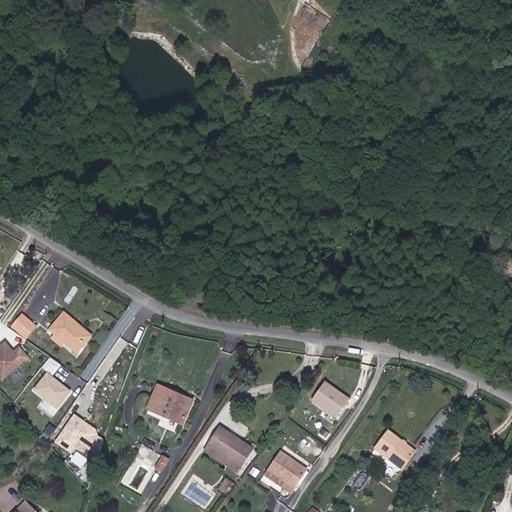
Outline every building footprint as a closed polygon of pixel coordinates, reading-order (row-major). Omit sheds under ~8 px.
[(74,327),(78,323),(66,312),(51,330),(57,336),(70,346),(75,351),(87,337),(74,327)] [(20,314),(12,324),(27,337),(36,327),(20,314)] [(53,341),(66,351),(70,346),(57,336),(53,341)] [(5,341),(0,345),(0,378),(2,381),(29,358),(19,346),(13,351),(5,341)] [(72,392),(47,372),(33,390),(58,410),(72,392)] [(324,382),(310,401),(336,420),(350,401),(324,382)] [(162,392),(181,399),(183,394),(165,387),(162,392)] [(162,392),(154,413),(186,426),(197,399),(183,394),(181,399),(162,392)] [(97,430),(73,414),(55,441),(74,454),(80,444),(97,455),(106,441),(95,433),(97,430)] [(242,445),(229,435),(231,432),(225,428),(212,444),(243,468),(256,450),(244,442),(242,445)] [(229,435),(242,445),(244,442),(231,432),(229,435)] [(375,454),(402,473),(414,457),(387,437),(375,454)] [(212,444),(208,449),(240,472),(243,468),(212,444)] [(299,492),(312,475),(284,455),(272,473),(299,492)] [(166,457),(162,462),(168,465),(171,461),(166,457)] [(365,466),(371,471),(376,465),(370,461),(365,466)] [(162,462),(158,467),(163,471),(168,465),(162,462)] [(295,498),(299,492),(272,473),(267,478),(295,498)] [(135,504),(145,511),(153,500),(142,494),(135,504)]
